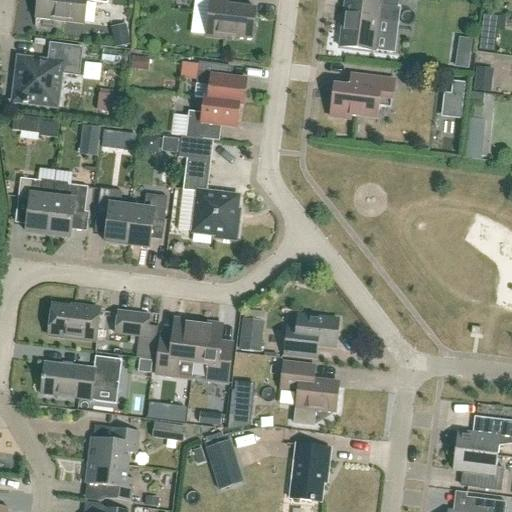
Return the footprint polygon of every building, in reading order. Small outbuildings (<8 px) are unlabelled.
[(108,5),(108,0),(38,0),(36,20),(84,26),(87,3),(108,5)] [(252,40),(256,9),(228,6),(229,2),(212,0),(211,0),(206,39),(224,41),(225,37),(252,40)] [(398,8),(398,0),(368,0),(368,3),(346,0),(340,48),(375,52),(379,22),(388,23),(390,7),(398,8)] [(484,16),(480,50),(494,52),(497,29),(504,30),(505,19),(484,16)] [(129,45),(127,32),(112,34),(115,48),(129,45)] [(79,77),(83,49),(51,45),(48,64),(19,60),(14,102),(24,104),(24,105),(28,106),(28,104),(56,108),(61,75),(79,77)] [(457,53),(455,68),(468,70),(470,55),(457,53)] [(145,59),(133,58),(131,70),(144,71),(145,59)] [(199,64),(195,99),(204,100),(208,101),(240,105),(244,106),(247,81),(223,79),(224,67),(199,64)] [(112,113),(117,72),(103,70),(98,111),(112,113)] [(474,91),(491,93),(493,72),(476,71),(474,91)] [(395,81),(366,78),(351,76),(350,88),(340,87),(338,97),(334,97),(331,118),(351,121),(352,117),(377,120),(378,108),(391,110),(395,81)] [(461,117),(461,120),(462,120),(466,84),(453,82),(451,95),(444,94),(444,95),(447,95),(445,115),(461,117)] [(213,126),(237,129),(240,105),(208,101),(204,100),(203,114),(189,113),(186,137),(182,137),(181,138),(211,142),(213,126)] [(23,117),(22,120),(14,118),(13,132),(36,135),(40,135),(41,123),(42,120),(39,119),(23,117)] [(468,132),(484,134),(485,121),(469,119),(468,132)] [(58,140),(60,125),(41,123),(39,137),(58,140)] [(82,143),(98,145),(100,129),(84,127),(82,143)] [(143,151),(152,152),(158,147),(159,139),(145,137),(143,151)] [(214,142),(211,142),(181,138),(179,159),(187,160),(183,192),(188,192),(197,193),(192,234),(216,237),(216,240),(237,243),(241,211),(238,211),(240,197),(207,193),(214,142)] [(48,236),(55,184),(21,180),(18,205),(30,206),(26,234),(48,236)] [(55,184),(48,236),(70,239),(74,212),(85,214),(88,189),(55,184)] [(109,217),(106,244),(127,246),(132,209),(120,208),(122,193),(100,190),(97,215),(109,217)] [(178,231),(193,233),(197,193),(188,192),(183,192),(178,231)] [(132,209),(127,246),(149,249),(153,222),(165,224),(168,199),(146,196),(144,211),(132,209)] [(81,310),(76,310),(52,307),(49,337),(96,343),(100,311),(81,308),(81,310)] [(115,335),(140,338),(138,359),(154,361),(158,328),(149,327),(150,317),(118,313),(115,335)] [(285,355),(309,358),(316,359),(317,347),(336,349),(339,321),(299,317),(297,336),(288,335),(285,355)] [(175,320),(173,337),(161,336),(160,347),(156,377),(177,379),(179,363),(194,365),(199,323),(175,320)] [(228,385),(232,356),(233,345),(221,343),(223,326),(199,323),(194,365),(209,367),(207,383),(228,385)] [(118,392),(122,361),(96,358),(95,370),(45,364),(44,378),(42,378),(42,382),(43,382),(42,396),(92,402),(93,389),(118,392)] [(299,392),(297,409),(295,425),(314,427),(316,411),(336,413),(339,385),(313,382),(315,368),(284,364),(282,390),(299,392)] [(234,383),(233,392),(253,394),(254,385),(234,383)] [(162,406),(150,405),(148,419),(160,421),(162,406)] [(231,413),(229,431),(250,427),(251,415),(231,413)] [(208,415),(207,425),(220,427),(222,417),(208,415)] [(456,452),(498,457),(499,447),(511,445),(511,423),(475,419),(473,434),(458,433),(456,452)] [(184,443),(185,434),(186,428),(155,424),(153,439),(184,443)] [(89,462),(128,467),(130,455),(137,456),(140,433),(115,430),(113,442),(92,439),(89,462)] [(216,476),(239,468),(230,442),(207,450),(216,476)] [(328,476),(331,450),(296,446),(290,500),(322,503),(325,475),(328,476)] [(504,469),(496,469),(498,457),(456,452),(453,472),(460,473),(458,487),(501,492),(504,469)] [(127,480),(128,467),(89,462),(86,486),(107,488),(106,500),(131,503),(134,481),(127,480)] [(157,508),(158,500),(147,498),(146,506),(157,508)] [(448,511),(505,511),(506,504),(466,499),(464,511),(449,511),(448,511)]
